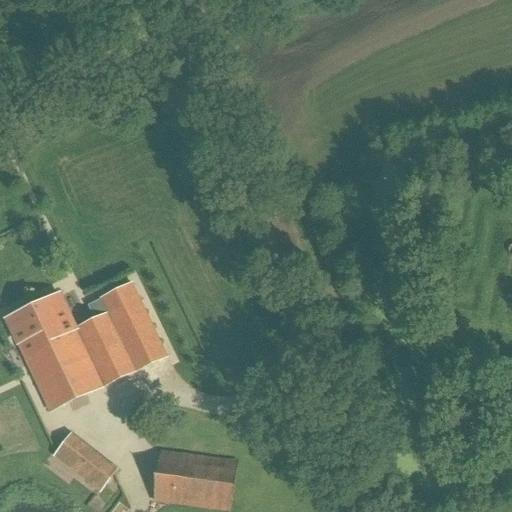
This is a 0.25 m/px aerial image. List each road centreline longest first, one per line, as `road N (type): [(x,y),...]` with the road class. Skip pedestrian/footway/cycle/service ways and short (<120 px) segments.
road 1 (unclassified): [(188,37),(372,511)]
road 2 (unclassified): [(0,119),(188,37)]
